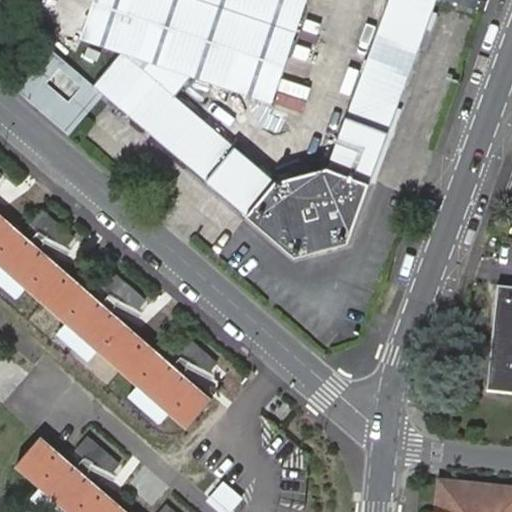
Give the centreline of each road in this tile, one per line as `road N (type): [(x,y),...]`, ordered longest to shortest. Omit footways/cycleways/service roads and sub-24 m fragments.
road 1 (residential): [(0,105),(386,435)]
road 2 (tertiary): [(511,54),(399,356),(386,435)]
road 3 (residential): [(386,435),(402,449),(511,461)]
